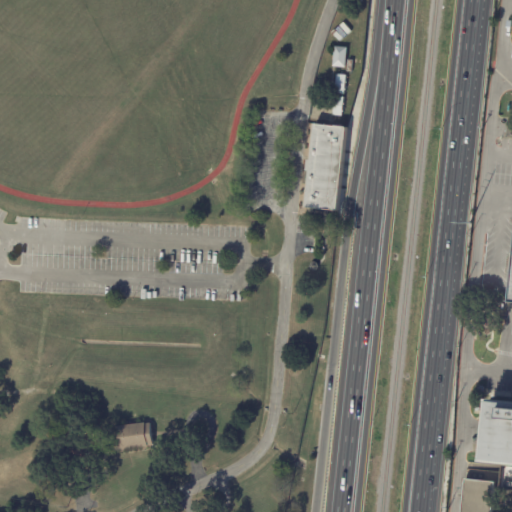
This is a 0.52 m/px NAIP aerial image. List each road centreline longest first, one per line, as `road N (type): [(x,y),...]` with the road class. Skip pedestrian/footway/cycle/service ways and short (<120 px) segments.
road 1 (motorway): [(410,0),(355,511)]
road 2 (motorway): [(420,511),(475,0)]
road 3 (motorway): [(403,511),(457,0)]
road 4 (motorway): [(388,47),(371,81),(350,198),(314,511)]
road 5 (motorway): [(388,47),(338,511)]
